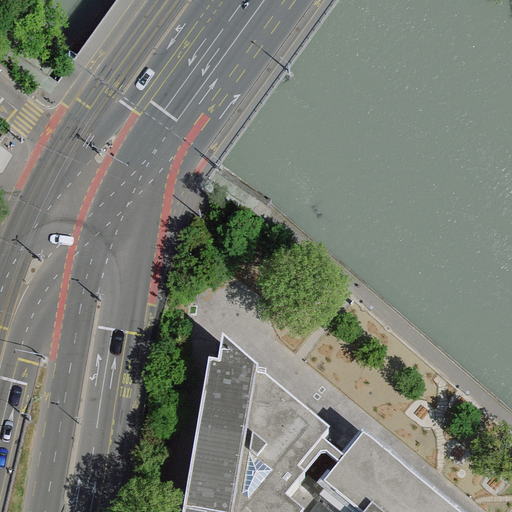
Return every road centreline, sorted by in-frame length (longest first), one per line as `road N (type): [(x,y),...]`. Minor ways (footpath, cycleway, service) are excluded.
road 1 (primary): [(125,203),(79,290),(40,511)]
road 2 (primary): [(91,511),(124,296),(125,203)]
road 3 (secondary): [(0,441),(39,302),(125,203)]
road 4 (secondary): [(229,37),(113,123),(71,165)]
road 5 (primary): [(125,203),(166,125),(229,37)]
